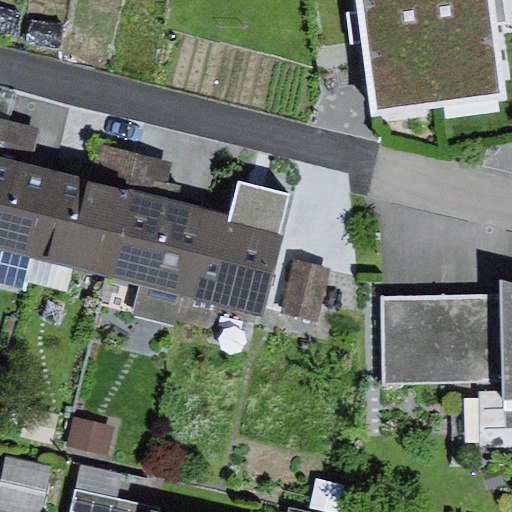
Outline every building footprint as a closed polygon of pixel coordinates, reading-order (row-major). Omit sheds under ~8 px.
[(423,0),(355,0),(359,29),(372,121),(440,111),(423,0)] [(488,0),(423,0),(440,111),(503,102),(490,12),(488,0)] [(0,120),(0,254),(35,263),(59,173),(32,165),(41,132),(0,120)] [(91,182),(59,173),(35,263),(112,284),(146,157),(101,144),(91,182)] [(174,164),(146,157),(112,284),(186,303),(209,216),(163,204),(174,164)] [(217,309),(257,320),(289,201),(240,188),(231,222),(209,216),(186,303),(180,323),(211,331),(217,309)] [(331,272),(294,263),(280,318),(317,327),(331,272)] [(511,406),(511,287),(498,285),(503,300),(503,384),(505,407),(511,406)] [(503,300),(385,301),(385,385),(503,384),(503,300)] [(294,367),(259,386),(278,421),(313,401),(294,367)] [(58,418),(30,410),(23,437),(50,445),(58,418)] [(134,438),(103,431),(95,462),(127,469),(134,438)] [(5,456),(0,474),(0,509),(11,511),(42,511),(53,468),(5,456)] [(82,468),(72,511),(153,511),(154,510),(118,502),(124,477),(82,468)] [(340,511),(345,487),(317,481),(312,511),(319,511),(340,511)]
